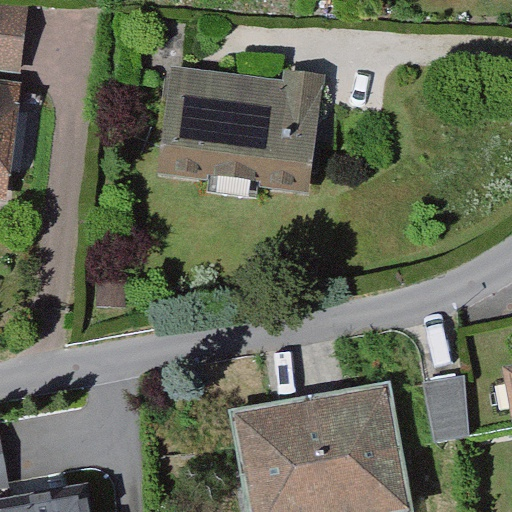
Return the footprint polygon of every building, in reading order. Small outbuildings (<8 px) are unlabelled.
[(25,10),(0,7),(0,69),(17,71),(25,10)] [(329,84),(172,71),(163,180),(320,193),(329,84)] [(20,91),(0,88),(0,214),(6,216),(20,91)] [(468,389),(426,397),(437,455),(480,447),(468,389)] [(417,511),(397,400),(240,428),(255,511),(417,511)] [(0,476),(9,475),(0,421),(0,476)] [(31,502),(0,506),(0,511),(104,511),(100,481),(29,492),(31,502)]
